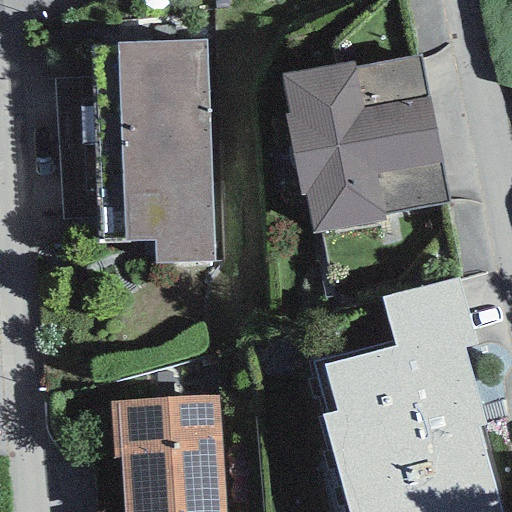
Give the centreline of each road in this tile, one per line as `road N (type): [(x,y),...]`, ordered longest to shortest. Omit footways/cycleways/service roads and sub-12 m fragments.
road 1 (residential): [(0,59),(36,511)]
road 2 (residential): [(445,0),(511,353)]
